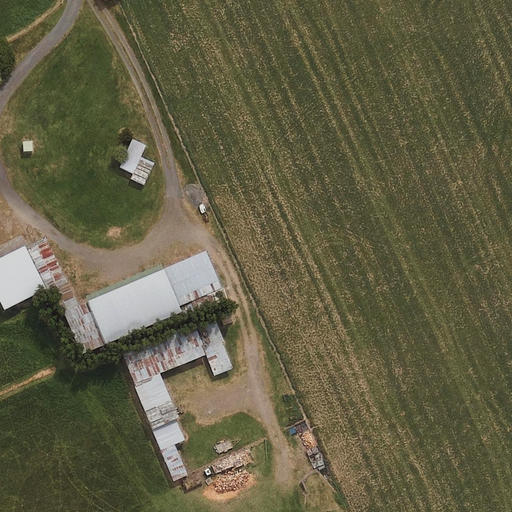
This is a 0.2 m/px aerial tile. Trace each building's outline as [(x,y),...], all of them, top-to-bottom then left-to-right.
[(135,141),(123,170),(133,175),(131,179),(145,186),(155,164),(142,159),(147,146),(135,141)] [(49,292),(81,356),(102,346),(48,238),(27,249),(49,292)] [(49,292),(27,249),(0,262),(0,296),(8,313),(49,292)] [(224,290),(208,255),(93,306),(111,347),(183,315),(181,309),(224,290)] [(163,375),(207,358),(214,375),(234,368),(219,331),(129,366),(175,483),(189,477),(177,446),(189,441),(163,375)]
